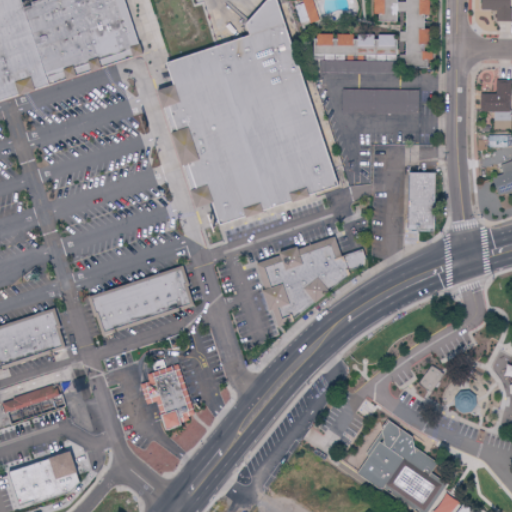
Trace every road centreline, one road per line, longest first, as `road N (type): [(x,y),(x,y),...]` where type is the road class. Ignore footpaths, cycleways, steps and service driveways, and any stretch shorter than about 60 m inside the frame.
road 1 (tertiary): [(455,0),(459,206),(470,252)]
road 2 (primary): [(470,252),(349,316)]
